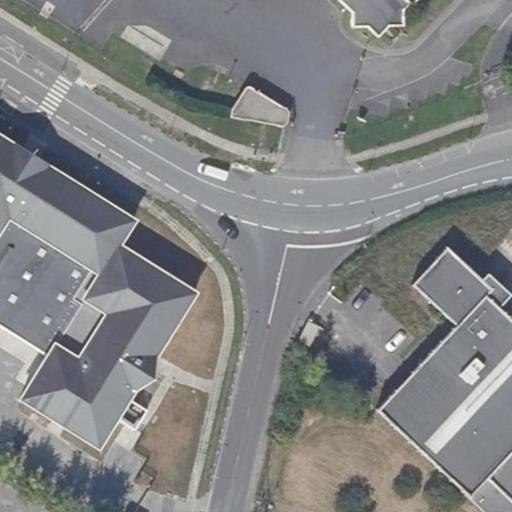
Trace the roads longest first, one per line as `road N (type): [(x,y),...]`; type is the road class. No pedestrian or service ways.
road 1 (unclassified): [(267,203),(145,150),(0,59)]
road 2 (unclassified): [(511,158),(358,204),(323,206)]
road 3 (unknown): [(323,76),(422,63),(487,0)]
road 4 (unknown): [(323,76),(165,0)]
road 5 (unclassified): [(264,347),(226,511)]
road 6 (unclassified): [(264,347),(323,206)]
road 7 (unclassified): [(267,203),(264,347)]
road 8 (unknown): [(267,203),(323,76)]
